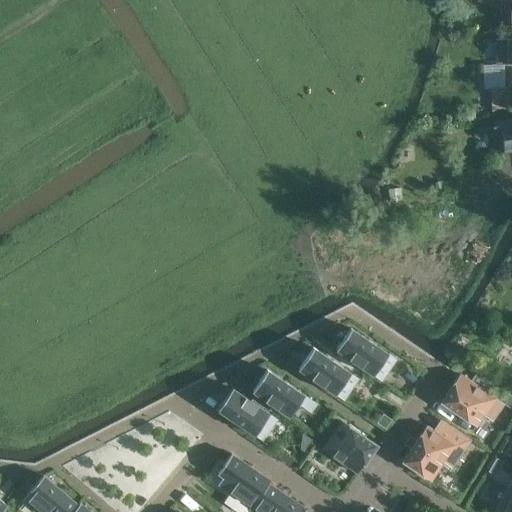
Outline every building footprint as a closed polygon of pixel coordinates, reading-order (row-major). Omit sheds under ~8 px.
[(511,0),(494,1),(494,26),(511,25),(511,0)] [(511,39),(502,40),(502,43),(495,43),(496,65),(511,64),(511,39)] [(484,74),(484,65),(471,66),(471,74),(484,74)] [(511,82),(509,82),(509,88),(491,88),(492,109),(511,108),(511,82)] [(511,127),(501,129),(504,151),(511,149),(511,127)] [(336,350),(381,381),(396,360),(351,329),(336,350)] [(344,400),(358,379),(313,348),(298,370),(344,400)] [(311,413),(317,404),(267,370),(252,392),(290,417),(298,404),(311,413)] [(495,398),(463,376),(460,374),(459,376),(441,403),(476,427),(484,416),(492,421),(504,404),(495,398)] [(277,420),(232,389),(217,410),(263,441),(277,420)] [(393,420),(384,415),(378,424),(386,430),(393,420)] [(322,450),(357,474),(377,445),(341,421),(322,450)] [(451,468),(471,440),(447,425),(440,435),(427,426),(402,462),(431,481),(443,463),(451,468)] [(268,482),(269,483),(271,481),(242,461),(231,454),(218,474),(223,477),(218,484),(251,507),(268,482)] [(72,511),(78,505),(43,476),(22,501),(35,511),(72,511)] [(307,509),(269,483),(268,482),(251,507),(249,510),(252,511),(304,511),(306,511),(307,509)] [(511,511),(511,493),(506,490),(495,511),(496,511),(511,511)] [(90,511),(80,503),(78,505),(72,511),(90,511)]
